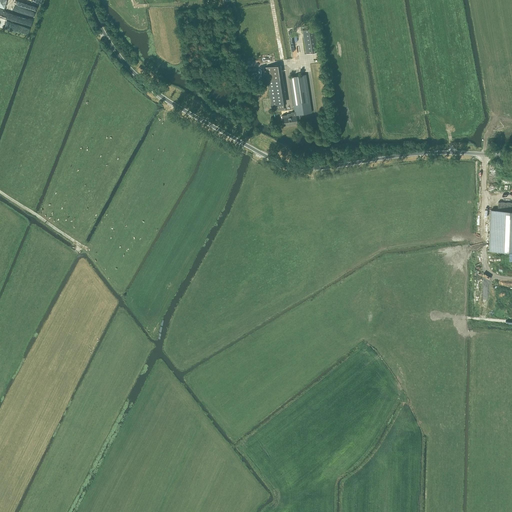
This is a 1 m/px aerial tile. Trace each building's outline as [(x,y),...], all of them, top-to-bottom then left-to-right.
[(306,54),(318,52),(315,28),(302,30),(306,54)] [(281,65),(265,67),(271,105),(272,105),(273,111),(284,110),(283,103),(287,103),(281,65)] [(295,115),(296,115),(312,113),(306,75),(289,77),(295,112),(295,115)] [(287,115),(281,116),(282,120),(284,120),(284,126),(297,124),(296,115),(295,115),(295,112),(291,112),(291,113),(287,114),(287,115)] [(491,210),(490,251),(511,251),(511,202),(498,202),(498,210),(491,210)]
